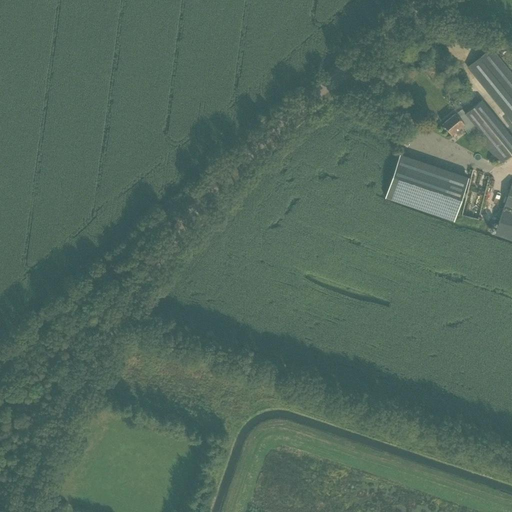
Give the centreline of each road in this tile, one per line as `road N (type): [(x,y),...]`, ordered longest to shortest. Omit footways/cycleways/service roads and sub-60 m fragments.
road 1 (unclassified): [(17,511),(97,341),(175,218),(417,0)]
road 2 (track): [(175,218),(0,371)]
